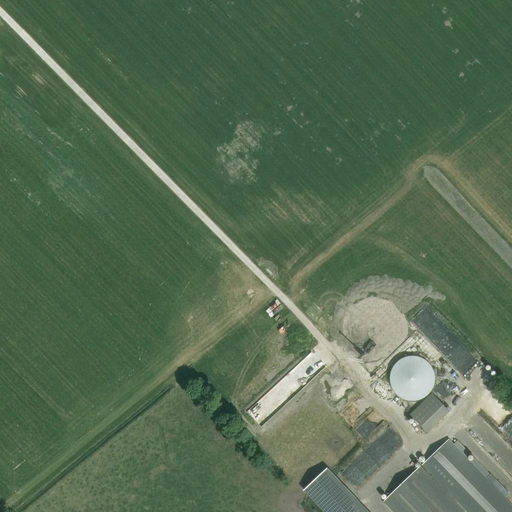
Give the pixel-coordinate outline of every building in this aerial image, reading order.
[(392,390),(396,395),(397,396),(401,399),(404,400),(408,401),(412,402),(416,401),(419,400),(423,399),(426,396),(429,394),(431,390),(433,387),(434,383),(434,379),(434,375),(433,372),(431,368),(429,365),(426,362),(423,360),(419,358),(416,357),(412,357),(408,357),(404,358),(401,360),(397,362),(395,365),(392,368),(391,372),(390,375),(390,379),(390,383),(391,387),(392,390)] [(428,433),(450,411),(432,393),(410,414),(428,433)] [(511,511),(511,503),(450,439),(422,465),(467,511),(511,511)] [(462,511),(420,467),(384,502),(393,511),(462,511)] [(369,511),(328,468),(304,491),(324,511),(369,511)]
